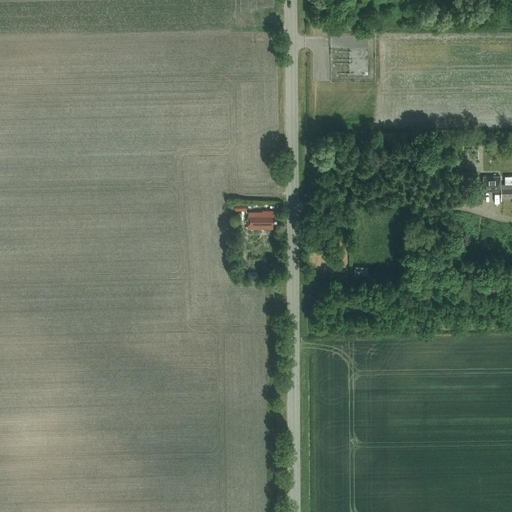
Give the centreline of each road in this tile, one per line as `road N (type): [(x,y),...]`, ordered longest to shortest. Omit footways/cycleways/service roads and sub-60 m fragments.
road 1 (unclassified): [(293,511),(289,0)]
road 2 (track): [(511,219),(471,206),(291,206)]
